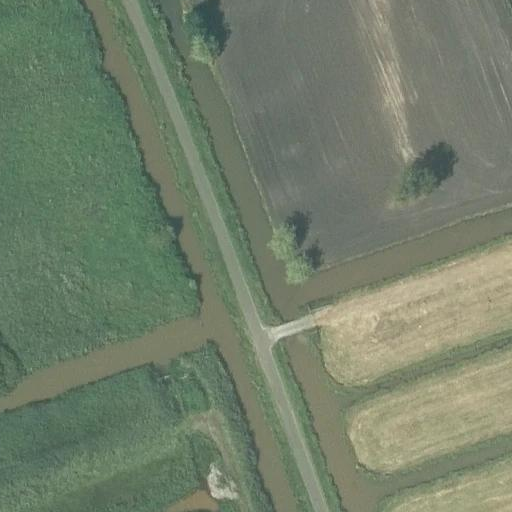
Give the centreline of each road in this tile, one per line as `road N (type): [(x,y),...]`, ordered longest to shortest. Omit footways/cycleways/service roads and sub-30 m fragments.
road 1 (unclassified): [(319,511),(129,0)]
road 2 (track): [(260,339),(511,252)]
